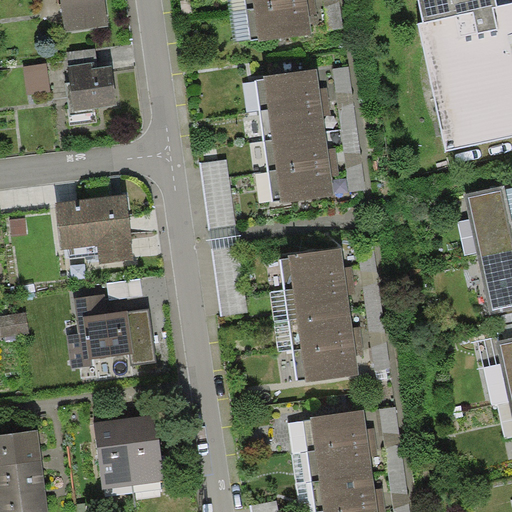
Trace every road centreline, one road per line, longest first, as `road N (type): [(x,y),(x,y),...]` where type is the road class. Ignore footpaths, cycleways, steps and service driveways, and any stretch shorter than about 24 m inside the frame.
road 1 (residential): [(218,511),(168,158)]
road 2 (residential): [(168,158),(0,177)]
road 3 (residential): [(168,158),(144,0)]
